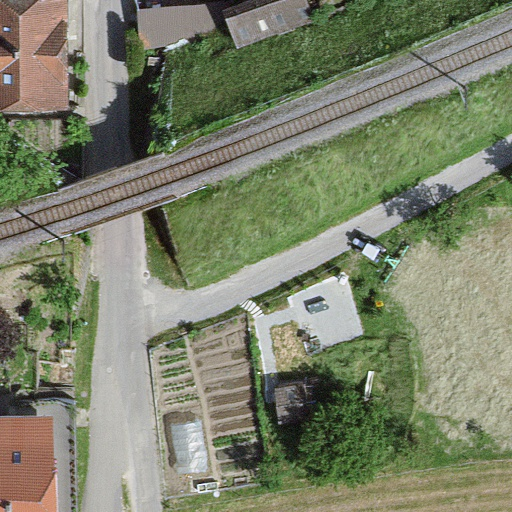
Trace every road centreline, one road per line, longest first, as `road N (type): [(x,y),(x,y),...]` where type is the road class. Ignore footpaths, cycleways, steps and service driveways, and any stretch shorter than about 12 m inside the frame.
road 1 (track): [(120,312),(214,308),(511,154)]
road 2 (residential): [(109,0),(108,136),(127,405)]
